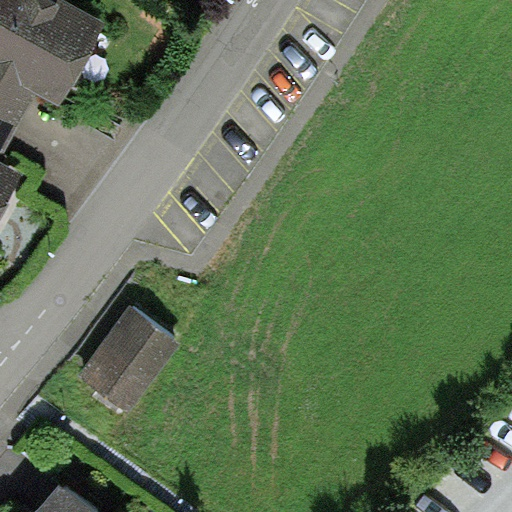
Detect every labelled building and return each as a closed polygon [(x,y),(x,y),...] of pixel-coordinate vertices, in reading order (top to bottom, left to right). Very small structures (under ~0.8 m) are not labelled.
[(90,0),(0,0),(0,58),(38,78),(48,84),(61,91),(106,9),(90,0)] [(38,78),(0,58),(0,146),(1,147),(38,78)] [(0,146),(0,199),(22,158),(9,152),(1,147),(0,146)] [(179,339),(132,306),(83,377),(130,409),(179,339)] [(99,511),(62,480),(34,511),(99,511)]
